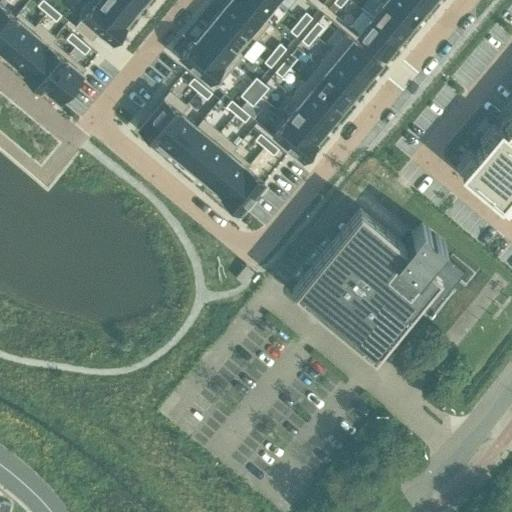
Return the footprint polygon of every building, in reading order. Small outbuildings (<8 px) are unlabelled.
[(45,0),(39,0),(37,3),(46,11),(51,5),(45,0)] [(81,15),(74,24),(91,38),(99,29),(111,40),(125,23),(97,0),(87,0),(78,12),(81,15)] [(128,0),(97,0),(125,23),(126,22),(124,21),(137,6),(128,0)] [(242,0),(225,0),(220,8),(255,37),(268,22),(242,0)] [(274,0),(242,0),(268,22),(269,21),(265,18),(278,3),(274,0)] [(381,0),(382,0),(370,15),(398,39),(411,23),(383,0),(381,0)] [(415,0),(383,0),(411,23),(424,8),(415,0)] [(0,1),(0,31),(18,10),(17,10),(14,14),(0,1)] [(51,5),(46,11),(55,19),(60,13),(51,5)] [(220,8),(206,23),(242,53),(255,37),(220,8)] [(18,10),(0,31),(0,49),(8,56),(38,21),(37,20),(34,24),(18,10)] [(305,10),(297,19),(303,25),(311,15),(305,10)] [(370,15),(356,32),(384,55),(398,39),(370,15)] [(297,19),(289,29),(296,34),(303,25),(297,19)] [(316,19),(308,29),(315,34),(323,25),(316,19)] [(38,21),(8,56),(24,69),(23,71),(54,34),(38,21)] [(193,37),(192,38),(229,69),(242,53),(206,23),(194,38),(193,37)] [(308,29),(300,38),(307,44),(315,34),(308,29)] [(71,30),(66,36),(74,44),(80,38),(71,30)] [(344,30),(330,47),(366,77),(380,60),(344,30)] [(54,34),(23,71),(40,85),(68,52),(52,39),(55,35),(54,34)] [(80,38),(74,44),(84,52),(89,46),(80,38)] [(192,38),(178,54),(215,85),(229,69),(192,38)] [(279,41),(271,51),(277,56),(285,46),(279,41)] [(330,47),(317,63),(353,93),(366,77),(330,47)] [(271,51),(263,60),(270,65),(277,56),(271,51)] [(290,51),(282,60),(288,65),(296,56),(290,51)] [(68,52),(40,85),(41,86),(42,85),(58,99),(85,67),(68,52)] [(282,60),(274,69),(281,75),(288,65),(282,60)] [(317,63),(304,78),(340,108),(353,93),(317,63)] [(192,75),(187,81),(197,89),(202,83),(192,75)] [(255,75),(247,84),(253,89),(261,80),(259,78),(255,75)] [(304,78),(291,94),(327,124),(340,108),(304,78)] [(261,80),(253,89),(260,95),(268,85),(264,82),(261,80)] [(202,83),(197,89),(206,97),(211,91),(202,83)] [(247,84),(239,93),(246,99),(253,89),(247,84)] [(169,88),(138,125),(155,139),(186,102),(169,88)] [(253,89),(246,99),(252,104),(260,95),(253,89)] [(297,101),(285,116),(315,141),(316,140),(314,139),(327,124),(291,94),(290,95),(297,101)] [(230,98),(225,104),(234,112),(240,105),(230,98)] [(186,102),(155,139),(156,140),(157,139),(173,152),(203,116),(202,116),(196,123),(181,110),(187,103),(186,102)] [(240,105),(234,112),(244,120),(249,113),(240,105)] [(511,107),(460,169),(499,202),(511,186),(511,107)] [(203,116),(173,152),(189,166),(219,130),(203,116)] [(285,116),(272,132),(301,157),(315,141),(285,116)] [(219,130),(189,166),(206,180),(236,144),(219,130)] [(259,131),(254,138),(263,145),(268,139),(259,131)] [(268,139),(263,145),(272,153),(278,147),(268,139)] [(236,144),(206,180),(222,193),(220,194),(221,195),(249,161),(233,148),(237,145),(236,144)] [(249,161),(221,195),(239,209),(264,180),(247,166),(250,162),(249,161)] [(421,222),(411,234),(405,241),(404,242),(358,204),(291,286),(372,353),(419,296),(432,307),(464,269),(438,248),(444,241),(434,232),(435,231),(430,227),(429,228),(421,222)] [(234,275),(243,282),(253,270),(245,263),(234,275)] [(7,511),(10,503),(0,500),(0,511),(7,511)]
